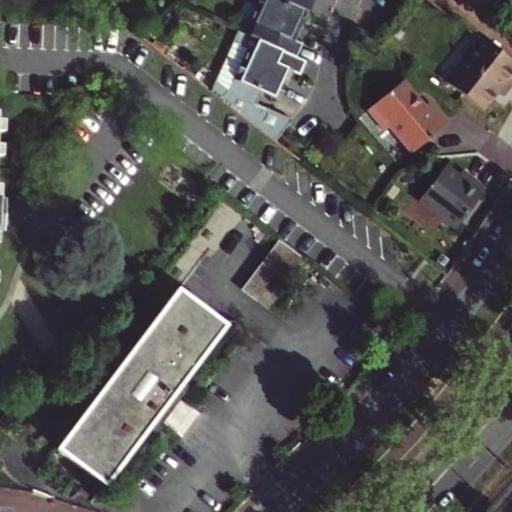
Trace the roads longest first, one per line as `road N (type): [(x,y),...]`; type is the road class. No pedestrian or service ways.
road 1 (tertiary): [(511,241),(378,417),(286,511)]
road 2 (primary): [(511,372),(385,511)]
road 3 (primary): [(424,511),(511,420)]
